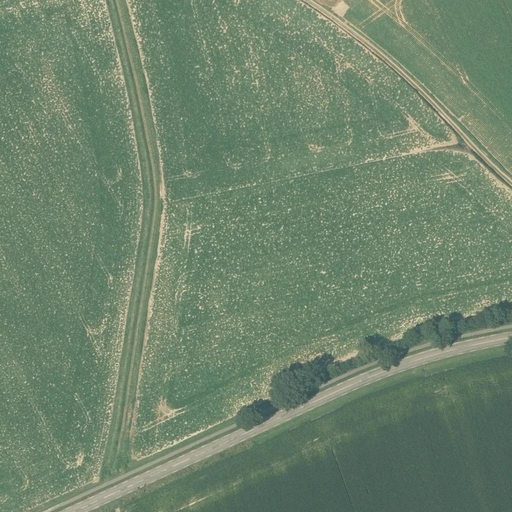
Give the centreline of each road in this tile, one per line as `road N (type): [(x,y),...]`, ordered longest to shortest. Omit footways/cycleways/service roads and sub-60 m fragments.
road 1 (tertiary): [(72,511),(367,378),(511,338)]
road 2 (track): [(307,0),(408,79),(511,184)]
